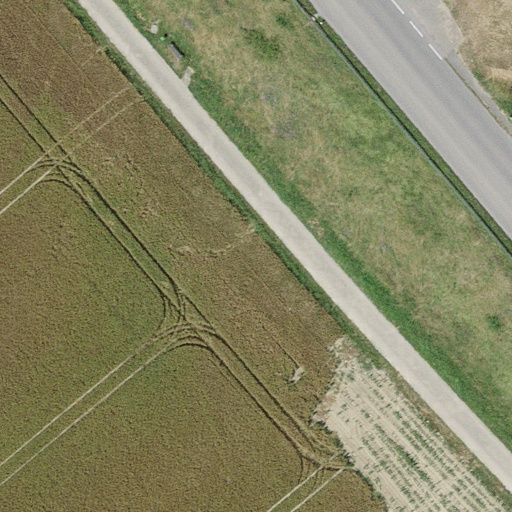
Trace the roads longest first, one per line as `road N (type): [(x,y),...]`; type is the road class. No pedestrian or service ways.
road 1 (track): [(94,0),(511,473)]
road 2 (tertiary): [(511,190),(351,0)]
